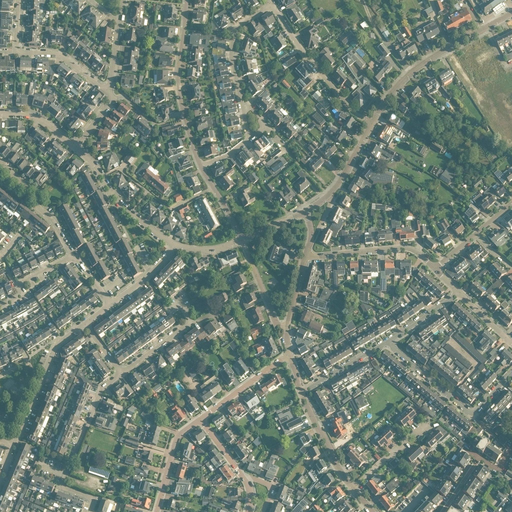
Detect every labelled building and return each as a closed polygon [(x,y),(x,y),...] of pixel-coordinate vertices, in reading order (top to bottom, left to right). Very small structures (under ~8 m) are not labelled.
[(82,0),(78,0),(74,6),(77,8),(74,12),(79,15),(84,9),(82,6),(85,2),(82,0)] [(245,0),(244,1),(244,2),(247,6),(248,5),(251,9),(253,7),(254,9),(255,9),(254,8),(256,7),(256,6),(259,4),(256,1),(257,0),(245,0)] [(284,5),(286,8),(297,2),(295,0),(278,0),(280,3),(281,3),(283,6),(284,5)] [(480,8),(486,15),(493,10),(506,0),(483,0),(482,1),(485,5),(480,8)] [(0,2),(0,7),(1,7),(1,11),(4,11),(9,12),(10,6),(13,7),(13,3),(0,2)] [(440,2),(435,4),(438,10),(439,13),(443,11),(444,11),(440,2)] [(131,8),(130,14),(140,16),(140,12),(143,13),(143,11),(144,6),(145,3),(137,3),(137,5),(135,5),(135,8),(131,8)] [(294,24),(298,22),(299,24),(302,21),(300,17),(299,18),(297,14),(300,12),(295,5),(286,10),(288,13),(287,14),(289,17),(288,18),(291,22),(292,21),(294,24)] [(502,5),(493,11),(496,16),(505,10),(502,5)] [(32,11),(31,14),(40,15),(40,7),(29,6),(28,11),(32,11)] [(168,20),(175,21),(176,14),(177,14),(177,11),(174,10),(175,7),(170,6),(166,6),(165,11),(166,11),(166,15),(165,15),(164,22),(168,23),(168,20)] [(229,12),(230,14),(228,16),(229,18),(232,17),(235,21),(244,15),(241,11),(241,10),(238,6),(237,7),(233,10),(233,9),(232,9),(231,9),(230,9),(229,10),(229,11),(229,12)] [(88,18),(91,20),(97,12),(92,8),(89,12),(86,10),(81,17),(85,21),(88,18)] [(465,8),(458,12),(465,24),(472,20),(465,8)] [(192,22),(192,21),(202,22),(203,16),(205,16),(206,11),(199,10),(199,13),(193,12),(192,22)] [(221,27),(222,29),(227,26),(226,24),(228,23),(226,20),(229,18),(228,16),(225,11),(218,15),(219,18),(216,20),(217,22),(215,23),(219,29),(221,27)] [(97,12),(91,20),(93,22),(91,25),(96,29),(101,22),(99,20),(102,16),(97,12)] [(449,33),(465,24),(458,12),(449,17),(452,23),(450,24),(449,23),(448,23),(449,24),(445,26),(449,33)] [(0,16),(0,21),(12,22),(12,19),(9,19),(9,14),(1,13),(0,17),(0,16)] [(31,14),(31,15),(31,17),(28,17),(28,18),(27,19),(26,21),(28,22),(37,23),(42,23),(42,20),(40,20),(40,15),(31,14)] [(139,19),(140,16),(130,14),(129,20),(132,21),(131,24),(136,25),(135,26),(140,27),(140,26),(144,26),(145,20),(139,19)] [(270,39),(271,37),(273,36),(270,31),(273,29),(271,25),(275,23),(274,23),(273,20),(271,18),(270,16),(269,14),(262,19),(264,23),(261,26),(270,39)] [(12,25),(12,22),(0,21),(0,29),(3,30),(8,30),(9,25),(12,25)] [(365,21),(360,25),(365,31),(370,27),(365,21)] [(28,28),(31,28),(30,31),(39,31),(39,26),(37,26),(37,23),(28,22),(28,23),(26,24),(26,26),(28,27),(28,28)] [(419,44),(427,40),(427,41),(440,34),(433,22),(429,24),(430,26),(422,31),(421,29),(414,33),(419,44)] [(264,31),(263,29),(262,27),(259,23),(255,25),(254,24),(248,27),(253,35),(256,33),(258,35),(264,31)] [(317,31),(314,27),(305,32),(307,36),(302,39),(306,44),(308,46),(310,45),(312,49),(314,48),(315,47),(317,46),(315,42),(316,42),(313,37),(314,36),(312,34),(317,31)] [(139,29),(137,29),(132,28),(132,32),(127,31),(126,37),(125,42),(136,43),(137,33),(138,33),(139,29)] [(164,28),(164,30),(164,31),(165,32),(164,35),(162,34),(162,39),(164,39),(167,39),(172,40),(173,36),(174,36),(174,34),(175,29),(170,28),(164,28)] [(408,39),(412,37),(407,28),(403,30),(408,39)] [(103,29),(102,29),(100,43),(109,44),(110,40),(110,39),(111,30),(103,29)] [(0,39),(10,40),(10,37),(7,37),(7,32),(2,32),(0,31),(0,39)] [(27,38),(27,39),(37,39),(37,36),(39,36),(39,31),(30,31),(30,34),(27,34),(26,35),(26,38),(27,38)] [(55,43),(56,43),(57,32),(48,31),(48,40),(51,40),(51,43),(52,43),(52,45),(55,45),(55,43)] [(339,39),(344,45),(354,37),(349,31),(339,39)] [(388,31),(382,35),(388,43),(393,39),(388,31)] [(207,35),(193,33),(193,37),(191,37),(190,45),(198,46),(199,41),(199,40),(206,40),(207,35)] [(411,55),(403,42),(405,40),(401,34),(396,37),(404,49),(402,50),(407,58),(412,55),(411,55)] [(273,39),(270,41),(273,46),(274,45),(276,48),(275,49),(275,50),(276,52),(277,52),(279,51),(282,49),(286,46),(282,40),(283,39),(280,35),(276,37),(273,39)] [(66,45),(70,49),(76,41),(74,39),(75,38),(73,36),(66,45)] [(222,51),(225,51),(226,43),(224,43),(225,42),(224,42),(225,38),(210,36),(209,42),(218,43),(217,50),(222,51)] [(242,44),(242,46),(256,51),(257,48),(252,46),(253,43),(255,44),(256,41),(249,36),(247,41),(243,40),(242,44)] [(507,36),(502,39),(505,46),(510,43),(507,36)] [(10,40),(0,39),(0,48),(6,48),(7,43),(10,43),(10,40)] [(25,40),(25,43),(27,44),(29,44),(30,44),(30,47),(29,47),(40,48),(41,43),(39,42),(36,42),(37,39),(27,39),(25,40)] [(500,48),(505,46),(502,39),(496,41),(500,48)] [(411,55),(411,54),(417,51),(413,44),(411,45),(409,42),(407,43),(405,40),(403,42),(411,55)] [(79,43),(76,41),(70,49),(74,52),(76,49),(79,51),(84,45),(80,41),(79,43)] [(158,46),(161,46),(160,52),(162,52),(167,53),(172,53),(173,46),(169,46),(167,45),(167,44),(167,42),(162,42),(159,41),(158,46)] [(89,51),(87,50),(88,48),(86,47),(84,45),(79,51),(81,53),(79,56),(83,59),(89,51)] [(383,45),(379,48),(384,55),(386,58),(390,55),(383,45)] [(250,52),(255,54),(256,51),(242,46),(240,52),(242,53),(243,54),(243,53),(245,54),(246,58),(252,58),(251,56),(249,55),(250,52)] [(394,47),(400,56),(403,60),(406,57),(407,58),(402,50),(401,51),(397,46),(394,47)] [(190,51),(189,57),(198,58),(198,54),(201,54),(202,49),(195,48),(194,51),(190,51)] [(332,65),(334,63),(329,56),(332,53),(327,48),(319,55),(322,59),(321,61),(328,69),(332,65)] [(479,64),(496,56),(492,48),(475,56),(479,64)] [(91,62),(97,55),(97,54),(91,49),(89,51),(83,59),(83,61),(85,63),(86,62),(87,62),(89,60),(91,61),(91,62)] [(124,59),(134,61),(134,57),(138,58),(139,50),(130,49),(130,54),(125,53),(124,59)] [(216,56),(218,65),(224,63),(224,64),(226,63),(224,55),(223,56),(223,54),(222,54),(222,51),(217,50),(212,49),(212,55),(216,56)] [(350,54),(363,67),(366,64),(353,51),(350,54)] [(151,54),(150,59),(154,59),(154,60),(160,61),(160,62),(159,65),(159,67),(160,67),(165,68),(166,66),(170,67),(171,60),(164,58),(165,55),(160,54),(155,54),(155,55),(151,54)] [(285,70),(291,66),(296,63),(292,57),(289,58),(287,55),(288,55),(287,54),(283,57),(278,60),(285,70)] [(350,66),(354,63),(348,54),(342,59),(361,87),(364,90),(363,91),(367,96),(367,97),(366,101),(369,103),(370,103),(369,103),(373,100),(371,98),(376,93),(375,93),(376,91),(376,92),(377,91),(364,75),(358,79),(350,66)] [(96,69),(102,62),(104,59),(102,57),(101,58),(97,55),(91,62),(94,63),(92,66),(92,68),(94,70),(95,69),(96,69)] [(492,59),(501,76),(506,74),(497,56),(492,59)] [(198,58),(189,57),(188,63),(193,63),(193,67),(196,67),(200,67),(200,64),(201,63),(201,62),(201,61),(201,58),(198,58)] [(10,58),(7,58),(6,71),(10,72),(11,70),(14,70),(15,66),(15,61),(10,61),(10,58)] [(244,63),(241,64),(242,68),(243,70),(258,67),(257,64),(252,65),(251,62),(253,61),(252,58),(246,58),(246,62),(244,63)] [(134,61),(124,59),(123,66),(128,67),(127,72),(136,73),(137,65),(133,65),(134,61)] [(385,75),(392,67),(384,59),(379,64),(382,67),(384,69),(382,71),(383,72),(382,73),(385,75)] [(26,60),(20,60),(20,65),(17,65),(17,71),(25,72),(26,60)] [(25,72),(34,72),(34,66),(31,65),(31,60),(26,60),(25,72)] [(42,74),(42,70),(43,61),(37,61),(37,66),(34,66),(34,72),(37,72),(37,73),(42,74)] [(99,72),(100,73),(102,70),(104,72),(109,66),(106,62),(105,62),(104,64),(102,62),(96,69),(96,70),(96,71),(98,73),(99,72)] [(219,71),(221,77),(227,76),(229,76),(227,68),(226,68),(226,67),(225,68),(224,64),(226,63),(224,64),(224,63),(218,65),(214,65),(215,72),(219,71)] [(66,69),(62,65),(59,69),(57,72),(55,71),(56,68),(53,67),(51,74),(51,76),(52,76),(54,77),(55,77),(58,79),(59,78),(60,76),(61,76),(66,69)] [(296,71),(295,72),(301,78),(305,82),(304,83),(307,87),(310,83),(312,82),(308,78),(311,75),(306,69),(306,68),(303,65),(302,65),(296,71)] [(258,67),(243,70),(244,76),(246,76),(247,76),(247,75),(249,75),(250,79),(256,77),(256,76),(256,73),(258,73),(258,70),(258,67)] [(379,82),(385,75),(382,73),(383,72),(382,71),(384,69),(382,67),(375,74),(370,69),(367,71),(379,82)] [(66,83),(70,78),(67,76),(71,72),(70,72),(71,71),(68,68),(67,69),(66,69),(61,76),(60,76),(59,78),(63,81),(62,83),(64,85),(66,83)] [(201,68),(197,68),(195,68),(194,71),(188,71),(187,79),(196,79),(197,74),(201,74),(201,68)] [(451,79),(452,79),(454,78),(449,70),(439,76),(444,84),(451,79)] [(155,84),(157,84),(167,85),(167,71),(157,71),(157,80),(155,80),(155,84)] [(335,76),(333,77),(337,81),(339,82),(338,83),(341,86),(345,83),(348,86),(351,89),(356,84),(350,78),(348,79),(340,71),(338,73),(335,76)] [(503,98),(510,106),(511,105),(511,72),(477,88),(500,86),(499,87),(501,93),(508,93),(503,98)] [(127,78),(122,77),(121,88),(121,86),(129,87),(133,88),(133,83),(134,76),(127,75),(127,78)] [(71,90),(72,89),(80,79),(75,76),(72,80),(70,78),(66,83),(64,85),(67,87),(68,85),(70,87),(69,88),(71,90)] [(222,84),(223,90),(229,88),(229,89),(231,88),(230,80),(228,81),(228,79),(227,79),(227,76),(229,76),(227,76),(221,77),(216,78),(218,85),(222,84)] [(256,79),(256,77),(250,79),(251,83),(249,84),(248,84),(246,86),(250,91),(262,83),(261,80),(259,81),(258,78),(256,79)] [(80,80),(80,79),(72,89),(79,94),(82,90),(83,89),(81,87),(84,83),(83,82),(83,81),(81,80),(80,80)] [(440,88),(437,84),(434,79),(428,83),(427,83),(425,84),(425,85),(424,85),(427,90),(428,91),(429,94),(430,94),(433,93),(434,93),(437,92),(436,90),(440,88)] [(291,87),(284,80),(281,83),(288,89),(291,87)] [(262,83),(250,91),(251,93),(250,93),(252,97),(255,95),(255,96),(256,95),(257,94),(259,97),(261,95),(264,92),(263,90),(261,91),(260,88),(264,85),(262,83)] [(198,85),(189,87),(188,87),(189,95),(190,95),(191,101),(196,100),(201,99),(198,85)] [(443,86),(440,89),(446,96),(449,94),(443,86)] [(361,87),(352,95),(356,100),(355,101),(358,105),(367,96),(363,91),(364,90),(361,87)] [(416,99),(421,92),(415,87),(409,93),(412,96),(416,99)] [(95,93),(92,97),(99,103),(102,99),(100,97),(102,94),(95,88),(93,91),(95,93)] [(225,96),(226,102),(232,101),(234,101),(232,93),(231,93),(231,92),(230,92),(229,89),(229,88),(223,90),(219,90),(220,97),(225,96)] [(159,97),(156,98),(157,103),(165,101),(165,102),(166,101),(168,100),(167,94),(167,95),(166,92),(164,92),(164,89),(160,90),(156,90),(157,94),(159,94),(159,97)] [(304,90),(299,94),(304,99),(309,95),(304,90)] [(260,109),(271,100),(271,99),(268,102),(265,100),(269,97),(269,94),(266,91),(259,98),(261,100),(256,105),(260,109)] [(317,100),(317,101),(324,108),(325,110),(329,106),(330,105),(327,102),(322,96),(317,92),(316,93),(314,94),(314,95),(313,96),(317,100)] [(4,93),(4,107),(7,107),(7,104),(12,104),(12,99),(12,96),(12,93),(9,93),(9,94),(4,93)] [(16,106),(21,106),(22,97),(16,97),(17,94),(14,94),(13,100),(16,100),(16,106)] [(31,96),(31,100),(34,100),(33,101),(32,106),(37,108),(40,99),(41,96),(35,94),(34,97),(31,96)] [(84,102),(89,106),(91,104),(95,107),(99,103),(92,97),(90,95),(84,102)] [(436,101),(429,95),(426,98),(433,104),(436,101)] [(40,99),(37,108),(42,109),(44,106),(45,102),(47,102),(47,101),(48,98),(41,96),(40,99)] [(57,109),(59,105),(55,102),(55,101),(55,102),(53,101),(55,98),(52,96),(49,102),(52,104),(51,105),(52,105),(47,112),(51,115),(57,109)] [(367,96),(358,105),(361,108),(361,107),(365,110),(370,104),(369,103),(366,101),(367,97),(367,96)] [(416,99),(412,96),(407,101),(414,107),(424,115),(426,112),(419,106),(421,104),(421,103),(416,99)] [(278,105),(276,107),(273,104),(274,103),(271,100),(260,109),(265,114),(269,109),(271,111),(278,105)] [(235,114),(237,113),(235,105),(234,106),(233,104),(232,101),(234,101),(232,101),(226,102),(222,103),(223,110),(228,109),(229,115),(235,114)] [(81,110),(88,116),(92,112),(88,108),(89,106),(84,102),(79,109),(81,110)] [(335,103),(333,104),(336,107),(339,109),(337,112),(338,114),(342,108),(337,103),(336,102),(335,102),(335,103)] [(197,109),(194,110),(195,117),(205,115),(204,108),(203,108),(202,103),(196,105),(197,109)] [(403,117),(405,115),(408,117),(410,114),(412,111),(408,107),(404,104),(399,110),(397,112),(403,117)] [(59,105),(51,115),(55,119),(59,115),(61,117),(62,116),(65,112),(66,111),(59,106),(59,105)] [(129,111),(134,115),(136,112),(127,105),(127,106),(126,108),(122,105),(117,110),(120,113),(121,113),(125,116),(129,111)] [(269,118),(273,122),(282,114),(280,111),(281,109),(278,105),(271,111),(273,113),(269,118)] [(161,111),(161,112),(163,118),(164,121),(166,121),(169,120),(167,115),(173,113),(171,106),(163,108),(163,107),(162,107),(162,106),(161,106),(160,106),(159,106),(158,107),(158,108),(158,109),(158,110),(158,111),(159,111),(160,111),(161,111)] [(338,114),(340,115),(338,118),(352,126),(355,122),(348,118),(349,116),(342,108),(338,114)] [(74,115),(79,119),(81,117),(85,120),(88,116),(81,110),(78,115),(76,113),(74,115)] [(110,117),(113,120),(118,124),(118,123),(121,120),(123,122),(125,122),(128,119),(126,117),(125,116),(121,113),(120,113),(119,115),(115,112),(110,117)] [(321,127),(325,122),(315,113),(311,117),(321,127)] [(224,116),(227,128),(231,127),(237,126),(239,126),(238,118),(236,118),(236,117),(235,117),(235,114),(229,115),(224,116)] [(286,118),(282,114),(273,122),(277,127),(280,123),(282,125),(283,125),(284,124),(290,118),(288,116),(286,118)] [(79,119),(74,115),(70,120),(68,120),(67,121),(71,124),(77,129),(81,125),(77,122),(79,119)] [(394,125),(397,127),(399,123),(400,121),(396,118),(394,117),(390,115),(387,121),(393,125),(394,125)] [(198,123),(197,123),(196,123),(196,126),(198,131),(202,130),(207,129),(213,128),(210,117),(206,118),(197,120),(198,123)] [(285,127),(281,131),(285,135),(292,128),(290,126),(292,124),(291,123),(293,121),(290,118),(284,124),(286,126),(285,127)] [(338,118),(337,120),(343,124),(342,126),(345,128),(349,131),(352,126),(338,118)] [(105,129),(112,131),(115,132),(117,130),(116,129),(115,128),(117,126),(119,124),(118,123),(118,124),(113,120),(111,122),(110,121),(108,119),(103,124),(106,127),(105,129)] [(133,124),(128,130),(133,134),(135,132),(136,133),(139,135),(140,133),(147,125),(142,121),(139,125),(138,124),(136,127),(133,124)] [(17,132),(25,133),(25,129),(22,129),(22,123),(8,122),(6,122),(5,122),(5,127),(5,128),(18,129),(17,132)] [(64,129),(64,130),(69,134),(72,132),(74,134),(77,129),(71,124),(67,128),(66,127),(64,130),(64,129)] [(140,133),(143,135),(141,137),(142,138),(140,140),(146,145),(151,139),(152,136),(150,139),(148,136),(150,134),(149,133),(152,130),(147,125),(140,133)] [(169,125),(161,127),(163,133),(165,133),(167,138),(172,137),(171,136),(179,134),(177,127),(170,129),(169,125)] [(300,129),(296,125),(292,128),(285,135),(289,140),(294,135),(296,137),(302,132),(300,129)] [(231,127),(227,128),(228,134),(229,135),(233,134),(234,140),(242,139),(240,131),(239,131),(239,130),(238,130),(237,126),(231,127)] [(384,126),(380,132),(390,138),(393,139),(396,134),(401,137),(403,134),(396,130),(392,127),(391,127),(390,130),(384,126)] [(34,138),(37,140),(43,134),(37,129),(33,135),(29,131),(25,139),(27,141),(30,138),(33,140),(34,138)] [(101,141),(111,140),(112,137),(110,136),(112,131),(105,129),(106,129),(105,132),(100,130),(98,137),(101,138),(101,141)] [(332,129),(330,131),(344,140),(346,136),(342,133),(339,131),(338,133),(332,129)] [(341,144),(344,140),(330,131),(328,134),(335,138),(334,140),(337,142),(341,144)] [(213,132),(209,133),(204,134),(205,137),(199,139),(201,145),(210,143),(210,140),(215,139),(213,132)] [(390,145),(393,139),(390,138),(380,132),(377,138),(390,145)] [(49,138),(43,134),(37,140),(41,143),(39,145),(41,147),(38,150),(41,153),(47,146),(44,144),(49,138)] [(269,145),(270,147),(274,144),(269,138),(266,141),(263,137),(259,141),(265,149),(269,145)] [(329,147),(326,149),(332,155),(337,151),(333,147),(331,145),(333,143),(327,137),(325,138),(325,139),(327,141),(325,143),(329,147)] [(111,141),(111,140),(101,141),(102,141),(102,144),(97,144),(97,151),(101,151),(101,153),(107,151),(107,146),(109,146),(108,141),(111,141)] [(169,158),(170,158),(184,152),(182,148),(183,148),(182,145),(182,144),(182,142),(181,141),(178,141),(177,141),(177,142),(175,142),(175,143),(171,144),(173,151),(171,152),(171,151),(166,154),(169,158)] [(265,149),(259,141),(254,145),(257,148),(254,151),(257,154),(259,158),(264,155),(261,152),(265,149)] [(50,154),(51,152),(54,154),(60,147),(59,147),(60,146),(56,142),(55,143),(54,143),(50,148),(47,146),(41,153),(44,155),(47,152),(50,154)] [(443,149),(433,142),(430,147),(440,154),(441,152),(443,150),(443,149)] [(370,148),(367,154),(372,156),(376,158),(378,160),(382,154),(385,156),(387,153),(391,155),(393,157),(394,157),(394,156),(395,155),(396,153),(388,148),(388,149),(384,147),(379,144),(378,143),(377,143),(377,144),(375,146),(375,147),(371,145),(370,148)] [(14,152),(6,145),(0,153),(0,154),(5,158),(8,154),(11,156),(8,160),(15,151),(14,152)] [(216,145),(211,146),(209,147),(205,148),(205,151),(204,151),(205,158),(213,156),(213,154),(218,153),(216,148),(216,145)] [(322,154),(324,156),(327,160),(332,155),(326,149),(322,145),(320,148),(318,150),(322,154)] [(59,167),(60,165),(64,160),(61,158),(66,152),(60,147),(54,154),(58,157),(56,159),(58,161),(56,164),(59,167)] [(248,163),(251,160),(252,161),(253,160),(255,164),(260,161),(254,153),(251,156),(247,150),(244,152),(243,152),(242,153),(242,154),(241,154),(248,163)] [(271,154),(269,155),(273,159),(275,157),(281,152),(279,150),(273,154),(272,155),(271,154)] [(16,166),(23,158),(15,151),(8,160),(14,164),(17,160),(20,162),(16,166)] [(180,172),(187,169),(192,167),(188,156),(182,159),(180,154),(184,152),(170,158),(173,163),(176,161),(177,164),(179,164),(181,164),(182,167),(178,168),(180,172)] [(106,159),(103,160),(106,166),(105,166),(107,169),(108,168),(113,165),(115,168),(118,166),(117,164),(116,164),(111,157),(113,156),(111,153),(109,154),(104,155),(106,159)] [(125,160),(131,165),(136,158),(130,153),(128,156),(125,160)] [(239,156),(236,158),(241,164),(237,167),(243,174),(247,170),(244,167),(245,166),(245,165),(248,163),(241,154),(241,155),(240,154),(239,156)] [(310,158),(312,160),(319,168),(324,163),(320,159),(318,157),(314,154),(310,158)] [(28,169),(24,174),(31,164),(23,158),(16,166),(22,171),(25,167),(28,169)] [(281,171),(283,170),(285,168),(283,166),(287,163),(283,158),(282,159),(281,158),(279,158),(275,161),(273,159),(269,162),(266,164),(268,167),(269,166),(275,175),(281,170),(281,171)] [(307,160),(305,162),(309,166),(314,172),(319,168),(312,160),(310,158),(307,160)] [(361,163),(359,166),(360,166),(359,166),(365,169),(366,170),(368,165),(372,167),(375,161),(373,160),(370,158),(368,162),(365,160),(363,159),(363,160),(361,163)] [(78,175),(83,173),(87,171),(86,169),(82,166),(84,165),(80,162),(79,162),(76,160),(70,166),(65,171),(72,177),(76,173),(78,175)] [(32,180),(33,180),(40,171),(39,171),(39,172),(31,165),(32,164),(31,164),(24,174),(29,178),(33,174),(35,176),(32,180)] [(144,164),(140,169),(137,173),(148,183),(152,179),(150,177),(152,174),(155,170),(150,167),(149,168),(144,164)] [(212,171),(216,177),(225,172),(222,167),(219,168),(218,167),(212,171)] [(227,177),(233,171),(231,169),(224,174),(227,177)] [(368,169),(366,170),(365,172),(362,176),(365,179),(367,181),(373,186),(392,186),(393,179),(394,175),(378,171),(374,175),(371,172),(368,169)] [(443,172),(438,169),(434,175),(438,178),(440,174),(441,175),(443,172)] [(294,187),(300,194),(310,185),(306,181),(308,178),(301,170),(297,174),(302,180),(294,187)] [(44,175),(40,171),(33,180),(38,184),(40,183),(42,185),(44,182),(48,178),(48,177),(44,175)] [(511,180),(511,172),(510,175),(507,172),(503,175),(498,171),(494,175),(503,185),(507,180),(510,182),(511,180)] [(80,177),(82,182),(83,182),(90,178),(88,175),(90,174),(89,172),(80,177)] [(148,183),(155,189),(162,181),(156,176),(155,177),(152,174),(150,177),(152,179),(148,183)] [(253,184),(259,180),(254,174),(248,178),(253,184)] [(448,185),(452,179),(444,174),(440,179),(448,185)] [(121,186),(123,189),(128,184),(127,182),(126,183),(121,175),(114,180),(113,181),(115,183),(118,188),(121,186)] [(182,178),(177,180),(179,185),(183,183),(183,181),(186,180),(188,184),(190,188),(192,187),(196,194),(195,195),(201,192),(198,186),(200,185),(197,177),(194,179),(192,179),(191,180),(190,179),(189,179),(188,179),(187,175),(182,178)] [(226,177),(223,179),(219,182),(222,186),(223,185),(227,191),(229,189),(230,189),(230,188),(234,185),(231,182),(230,182),(226,177)] [(83,182),(85,187),(95,182),(94,180),(92,181),(90,178),(83,182)] [(353,184),(358,187),(361,189),(364,182),(356,178),(353,184)] [(476,189),(483,183),(481,180),(473,186),(476,189)] [(164,183),(163,182),(162,181),(155,189),(163,195),(166,192),(167,191),(166,191),(169,188),(164,184),(164,183)] [(85,187),(88,192),(95,188),(93,185),(95,184),(95,182),(85,187)] [(128,184),(123,189),(125,191),(123,193),(127,197),(126,198),(128,200),(129,200),(135,194),(129,187),(130,186),(128,184)] [(295,196),(292,192),(286,184),(282,188),(286,192),(283,195),(282,193),(276,197),(280,203),(284,207),(289,203),(288,201),(295,196)] [(349,191),(355,194),(358,187),(353,184),(352,184),(349,191)] [(489,189),(493,194),(495,196),(497,195),(498,195),(500,198),(506,193),(498,184),(495,185),(498,189),(495,192),(492,187),(489,189)] [(270,194),(274,191),(269,185),(265,188),(270,194)] [(247,187),(245,189),(241,191),(243,196),(239,198),(244,207),(251,203),(255,201),(253,197),(249,199),(246,193),(249,191),(247,187)] [(90,197),(92,196),(100,192),(99,190),(97,191),(95,188),(88,192),(90,197)] [(485,200),(490,206),(495,202),(490,197),(493,194),(489,189),(484,194),(487,198),(485,200)] [(101,195),(100,192),(92,196),(95,200),(104,195),(103,194),(101,195)] [(2,206),(3,208),(5,206),(4,205),(10,198),(5,194),(0,200),(0,201),(3,204),(2,206)] [(180,194),(173,197),(176,203),(182,200),(180,194)] [(95,200),(97,205),(105,201),(103,198),(105,197),(104,195),(95,200)] [(485,200),(480,195),(473,201),(477,206),(479,204),(485,211),(490,206),(485,200)] [(195,205),(194,207),(195,208),(196,209),(199,208),(202,214),(200,215),(202,214),(206,211),(205,209),(209,206),(206,199),(203,201),(202,200),(203,200),(202,197),(195,200),(197,204),(195,205)] [(350,200),(343,197),(339,204),(346,208),(349,203),(351,205),(353,201),(351,200),(350,200)] [(9,209),(14,202),(10,198),(4,205),(5,206),(9,209)] [(97,205),(100,210),(109,205),(108,203),(106,204),(105,201),(97,205)] [(19,206),(14,202),(9,209),(8,210),(14,214),(16,212),(15,211),(19,206)] [(155,217),(153,219),(153,220),(160,212),(159,211),(157,209),(156,210),(150,205),(148,204),(143,210),(144,210),(144,211),(144,212),(143,213),(146,215),(146,214),(151,218),(153,215),(155,217)] [(18,218),(20,219),(21,217),(21,216),(26,209),(21,205),(16,212),(20,216),(18,218)] [(69,210),(66,205),(59,209),(61,213),(59,214),(60,215),(69,210)] [(109,205),(100,210),(98,211),(100,216),(108,212),(106,208),(108,207),(107,206),(109,205)] [(187,205),(181,208),(184,214),(189,210),(187,205)] [(470,209),(468,212),(469,212),(466,216),(464,218),(468,221),(469,220),(472,224),(473,223),(474,224),(476,221),(479,218),(475,214),(478,210),(474,206),(471,205),(469,207),(470,209)] [(204,223),(206,222),(215,217),(209,206),(205,209),(206,211),(200,215),(204,223)] [(25,220),(31,213),(26,209),(21,216),(21,217),(25,220)] [(348,218),(350,213),(342,209),(340,211),(335,209),(333,215),(340,219),(342,215),(348,218)] [(72,215),(69,210),(60,215),(61,217),(63,216),(64,219),(72,215)] [(352,210),(350,213),(360,219),(363,220),(363,217),(363,216),(360,215),(352,210)] [(100,216),(103,220),(112,215),(111,214),(110,215),(108,212),(100,216)] [(164,228),(169,219),(166,217),(165,218),(159,213),(160,212),(153,220),(155,222),(156,221),(160,225),(162,223),(165,225),(164,228)] [(27,225),(29,227),(31,225),(30,224),(35,217),(31,213),(25,220),(29,223),(27,225)] [(72,215),(64,219),(66,222),(64,223),(65,225),(74,220),(72,215)] [(103,220),(106,225),(113,221),(111,218),(113,217),(112,215),(103,220)] [(338,222),(340,219),(333,215),(330,221),(335,224),(333,227),(340,230),(341,230),(344,224),(338,222)] [(30,224),(31,225),(34,228),(40,221),(35,217),(30,224)] [(175,235),(178,227),(179,224),(176,223),(176,224),(172,222),(173,219),(170,217),(169,219),(164,228),(163,229),(166,230),(166,229),(172,232),(173,229),(176,231),(175,235)] [(220,226),(215,217),(206,222),(208,225),(205,226),(208,231),(210,230),(211,231),(220,226)] [(77,225),(74,220),(65,225),(66,226),(68,225),(69,229),(77,225)] [(451,227),(458,236),(462,233),(463,233),(464,232),(464,231),(465,230),(461,226),(463,225),(461,223),(459,220),(451,227)] [(38,231),(39,231),(45,224),(40,221),(34,228),(32,231),(36,234),(35,235),(36,236),(38,234),(37,233),(38,231)] [(106,225),(108,230),(117,225),(116,223),(115,224),(113,221),(106,225)] [(45,236),(46,236),(52,233),(48,230),(50,228),(45,224),(39,231),(38,231),(37,233),(38,234),(40,232),(45,236)] [(70,234),(77,231),(79,230),(77,225),(69,229),(71,232),(69,233),(70,234)] [(108,230),(111,235),(118,231),(116,228),(118,226),(117,225),(108,230)] [(178,227),(175,235),(180,237),(180,238),(183,239),(183,238),(186,230),(181,228),(178,227)] [(325,230),(323,236),(330,240),(332,236),(336,238),(340,230),(333,227),(330,233),(325,230)] [(410,227),(407,228),(407,229),(408,240),(409,240),(409,241),(412,241),(412,240),(415,239),(414,232),(410,232),(410,227)] [(368,230),(368,231),(369,233),(366,234),(365,234),(365,239),(366,244),(373,243),(372,237),(375,237),(374,228),(371,228),(371,229),(368,230)] [(400,229),(396,229),(396,235),(400,235),(400,236),(400,241),(404,240),(404,241),(407,241),(407,240),(408,240),(407,229),(403,229),(403,230),(402,230),(402,228),(400,229)] [(381,232),(377,232),(378,235),(378,242),(379,243),(386,242),(385,237),(385,234),(385,231),(385,230),(382,231),(381,232)] [(385,231),(385,234),(385,237),(386,242),(393,241),(392,235),(392,233),(392,230),(385,231)] [(499,242),(507,236),(502,230),(499,234),(498,235),(495,232),(488,237),(495,244),(498,242),(499,242)] [(77,231),(70,234),(72,237),(70,238),(71,240),(80,235),(77,231)] [(111,235),(113,239),(122,234),(121,233),(120,234),(118,231),(111,235)] [(346,246),(353,246),(352,238),(348,238),(348,233),(345,233),(345,231),(341,231),(342,241),(346,241),(346,246)] [(352,235),(352,238),(353,246),(360,245),(359,239),(362,239),(361,232),(356,232),(355,234),(352,235)] [(445,233),(437,238),(439,242),(441,240),(445,246),(451,242),(445,233)] [(113,239),(116,244),(123,240),(121,237),(123,236),(122,234),(113,239)] [(82,240),(80,235),(71,240),(72,242),(73,241),(75,244),(82,240)] [(332,245),(328,243),(330,240),(323,236),(320,243),(326,245),(325,246),(331,248),(332,245)] [(118,243),(120,248),(127,244),(126,241),(127,240),(127,238),(123,240),(116,244),(118,243)] [(439,242),(437,238),(437,239),(433,240),(431,238),(430,240),(430,239),(426,244),(432,250),(436,245),(437,246),(440,244),(439,242)] [(63,247),(59,240),(55,242),(55,244),(56,246),(52,248),(54,252),(57,256),(62,253),(60,249),(63,247)] [(82,240),(75,244),(77,247),(75,248),(76,250),(85,245),(82,240)] [(44,252),(46,256),(48,261),(54,258),(52,253),(54,252),(52,248),(51,246),(50,243),(47,245),(48,246),(42,249),(43,250),(44,252)] [(90,244),(85,247),(81,249),(82,251),(83,250),(85,253),(92,249),(90,244)] [(120,248),(123,253),(132,248),(131,246),(129,247),(127,244),(120,248)] [(473,250),(472,250),(478,257),(481,255),(484,258),(485,257),(488,254),(482,247),(483,248),(481,250),(480,249),(478,247),(477,245),(477,246),(475,248),(475,247),(473,249),(473,250)] [(286,266),(289,258),(281,255),(280,259),(276,258),(279,249),(276,248),(277,247),(272,246),(267,260),(272,262),(275,262),(274,263),(286,266)] [(123,253),(125,257),(132,254),(131,250),(132,249),(132,248),(123,253)] [(44,252),(44,251),(43,250),(42,249),(39,250),(40,250),(40,252),(41,254),(36,256),(38,261),(39,263),(40,265),(46,262),(44,258),(46,256),(44,252)] [(85,253),(87,256),(85,257),(86,259),(95,254),(92,249),(85,253)] [(467,254),(466,254),(470,258),(467,260),(469,263),(470,264),(475,270),(476,270),(478,268),(476,265),(475,264),(478,262),(480,260),(478,257),(472,250),(472,251),(471,250),(469,252),(469,253),(467,254)] [(220,260),(216,262),(219,270),(224,268),(223,267),(229,264),(228,263),(234,261),(233,260),(238,258),(235,251),(225,256),(226,258),(221,260),(220,260)] [(32,256),(27,259),(28,261),(30,265),(31,267),(32,269),(38,266),(37,264),(35,262),(38,261),(36,256),(35,255),(34,253),(33,252),(30,253),(32,256)] [(132,253),(132,254),(125,257),(123,258),(126,263),(133,259),(131,256),(133,255),(132,253)] [(97,259),(95,254),(86,259),(87,260),(89,259),(90,263),(97,259)] [(177,257),(173,262),(178,267),(180,269),(185,265),(183,263),(177,257)] [(201,268),(205,266),(209,264),(206,258),(198,262),(196,258),(189,262),(192,269),(194,268),(196,272),(201,269),(201,268)] [(457,263),(463,270),(468,266),(462,258),(461,259),(462,259),(460,261),(459,260),(457,262),(457,263)] [(27,266),(30,265),(28,261),(27,259),(24,261),(23,259),(18,262),(19,264),(22,269),(21,269),(24,274),(29,271),(27,266)] [(97,259),(90,263),(92,266),(90,267),(91,269),(95,266),(102,263),(102,262),(100,263),(97,259)] [(126,263),(128,268),(137,263),(137,262),(135,263),(133,259),(126,263)] [(386,269),(385,269),(385,277),(390,277),(389,275),(395,275),(395,269),(394,269),(394,267),(394,262),(393,262),(393,261),(389,261),(389,262),(385,262),(386,269)] [(174,271),(178,267),(173,262),(169,266),(174,271)] [(105,267),(102,263),(95,266),(97,269),(95,270),(96,272),(105,267)] [(128,268),(131,273),(138,269),(136,266),(138,265),(137,263),(128,268)] [(337,267),(334,267),(334,286),(334,291),(340,286),(338,286),(338,275),(341,275),(341,272),(345,272),(344,263),(337,264),(337,267)] [(359,272),(359,268),(358,263),(354,263),(352,263),(351,263),(350,263),(351,272),(354,272),(354,273),(359,272)] [(371,263),(364,263),(365,265),(361,265),(362,276),(363,276),(364,281),(368,280),(368,277),(372,277),(371,274),(371,263)] [(453,274),(450,276),(452,279),(455,277),(457,280),(457,279),(458,280),(463,276),(460,272),(463,270),(457,263),(457,264),(456,263),(454,265),(454,266),(452,267),(451,267),(452,268),(453,269),(454,271),(452,272),(452,273),(453,274)] [(492,272),(495,275),(501,269),(501,268),(499,266),(498,266),(497,264),(497,263),(489,270),(487,268),(483,272),(485,274),(487,272),(489,274),(492,272)] [(16,267),(11,270),(15,278),(21,275),(20,273),(19,271),(21,269),(22,269),(19,264),(16,265),(16,267)] [(310,268),(309,273),(315,275),(319,276),(319,274),(316,273),(317,270),(318,265),(314,264),(313,268),(310,267),(310,268)] [(59,269),(64,277),(66,275),(74,269),(73,268),(73,269),(72,268),(71,268),(69,266),(66,268),(64,265),(59,269)] [(169,266),(165,270),(170,275),(173,278),(177,274),(176,273),(174,271),(169,266)] [(105,267),(96,272),(96,274),(98,273),(100,276),(107,272),(105,267)] [(74,271),(74,269),(66,275),(64,277),(67,281),(76,275),(74,272),(75,272),(74,271)] [(140,272),(138,269),(131,273),(133,278),(143,273),(142,271),(140,272)] [(501,269),(495,275),(499,280),(502,278),(506,273),(504,272),(504,271),(502,269),(501,269)] [(166,279),(170,275),(165,270),(161,274),(166,279)] [(418,271),(415,277),(414,278),(419,283),(426,276),(422,272),(420,274),(418,271)] [(107,272),(100,276),(102,279),(100,280),(101,282),(110,277),(107,272)] [(236,282),(237,284),(233,286),(236,293),(245,288),(243,285),(246,284),(243,276),(241,277),(239,273),(230,278),(233,282),(234,282),(234,283),(236,282)] [(315,278),(315,275),(309,273),(307,279),(316,281),(318,282),(319,279),(315,278)] [(161,274),(157,278),(162,284),(166,279),(161,274)] [(483,276),(480,274),(474,280),(477,283),(483,276)] [(70,280),(73,284),(80,279),(80,278),(79,278),(79,277),(78,277),(76,275),(67,281),(68,281),(70,280)] [(426,276),(419,283),(424,288),(426,285),(431,280),(426,276)] [(158,288),(162,284),(157,278),(152,282),(158,288)] [(493,285),(495,287),(496,287),(500,283),(504,280),(502,278),(499,280),(494,285),(493,285)] [(81,280),(80,279),(73,284),(70,286),(74,291),(83,284),(81,282),(82,281),(81,280)] [(431,280),(426,285),(424,288),(426,290),(428,287),(431,289),(435,284),(431,280)] [(498,290),(506,282),(504,280),(500,283),(496,287),(497,289),(498,290)] [(5,281),(5,283),(6,285),(3,286),(6,291),(8,295),(13,292),(8,284),(9,282),(8,281),(7,281),(5,281)] [(59,290),(56,286),(53,282),(50,284),(49,283),(48,284),(48,283),(47,284),(54,294),(59,290)] [(472,286),(469,290),(470,290),(471,292),(473,294),(474,294),(481,288),(476,283),(472,286)] [(43,289),(48,295),(50,297),(54,294),(47,284),(46,285),(45,286),(46,287),(43,289)] [(435,284),(431,289),(428,292),(430,294),(433,291),(435,293),(432,296),(433,296),(440,288),(435,284)] [(314,287),(306,285),(304,291),(316,294),(317,288),(314,287)] [(489,294),(493,290),(495,287),(493,285),(491,288),(486,292),(489,294)] [(371,288),(371,292),(380,298),(381,287),(376,286),(376,288),(371,288)] [(497,289),(496,287),(495,287),(493,290),(489,294),(491,296),(495,292),(497,289)] [(444,292),(440,288),(433,296),(435,298),(437,295),(439,297),(441,299),(445,296),(442,294),(444,292)] [(481,288),(474,294),(475,295),(477,297),(478,297),(479,299),(479,300),(480,299),(486,293),(481,288)] [(39,290),(38,291),(43,298),(48,295),(43,289),(41,291),(40,290),(39,291),(39,290)] [(143,291),(149,299),(154,295),(149,289),(146,291),(145,290),(143,291)] [(324,290),(320,299),(328,303),(334,292),(324,290)] [(43,298),(38,291),(37,292),(36,293),(37,294),(34,296),(39,302),(43,298)] [(94,291),(85,297),(87,299),(92,307),(93,306),(94,305),(94,304),(96,302),(94,299),(97,296),(94,291)] [(143,294),(140,296),(145,302),(147,305),(151,302),(149,299),(143,291),(142,293),(143,294)] [(220,304),(228,300),(227,297),(224,298),(224,297),(223,298),(222,295),(219,297),(220,300),(218,301),(220,304)] [(246,310),(252,307),(251,304),(256,301),(253,295),(249,297),(245,298),(247,302),(245,303),(245,304),(243,305),(246,310)] [(145,302),(140,296),(137,298),(136,297),(134,298),(140,306),(145,302)] [(425,297),(422,299),(427,306),(433,302),(428,296),(426,298),(425,297)] [(81,301),(87,309),(89,307),(90,308),(91,307),(91,308),(92,307),(87,299),(85,297),(81,301)] [(327,303),(320,300),(313,297),(312,300),(311,300),(308,299),(307,299),(307,301),(306,301),(305,304),(304,304),(308,305),(308,306),(318,310),(319,308),(325,310),(327,303)] [(485,303),(483,304),(484,304),(486,306),(488,308),(489,308),(495,302),(490,297),(487,300),(485,303)] [(133,301),(131,303),(135,309),(137,312),(142,308),(140,306),(134,298),(133,299),(133,301)] [(414,303),(415,305),(420,311),(424,308),(425,308),(419,299),(414,303)] [(29,301),(28,302),(32,310),(33,312),(40,309),(38,306),(37,307),(36,305),(33,300),(31,302),(30,301),(29,301)] [(80,300),(75,303),(78,306),(83,314),(84,313),(84,312),(85,312),(84,311),(87,309),(81,301),(80,300)] [(26,304),(23,306),(27,313),(28,315),(33,312),(32,310),(28,302),(26,302),(27,303),(25,303),(26,304)] [(495,302),(489,308),(489,309),(491,311),(492,311),(494,313),(493,313),(494,313),(500,307),(495,302)] [(125,305),(131,313),(135,309),(131,303),(128,305),(127,303),(125,305)] [(414,303),(409,306),(411,309),(415,314),(420,311),(415,305),(414,303)] [(452,314),(454,316),(461,309),(456,305),(457,305),(456,304),(452,309),(454,311),(452,314)] [(133,315),(131,313),(125,305),(123,306),(124,307),(121,309),(128,318),(133,315)] [(19,307),(18,307),(22,315),(23,318),(28,315),(27,313),(23,306),(21,307),(20,306),(19,307)] [(78,306),(73,310),(78,316),(80,314),(81,315),(82,314),(83,314),(78,306)] [(415,314),(411,309),(409,306),(409,307),(408,306),(404,309),(406,312),(410,318),(415,314)] [(16,310),(13,311),(17,318),(18,321),(19,321),(24,318),(23,318),(22,315),(18,307),(16,308),(17,308),(15,309),(16,310)] [(67,311),(68,313),(74,320),(75,320),(75,319),(76,319),(75,318),(78,316),(73,310),(71,307),(67,311)] [(259,308),(254,311),(249,313),(255,325),(264,321),(261,315),(260,313),(261,313),(259,308)] [(121,309),(119,311),(118,310),(116,312),(122,319),(124,322),(128,318),(121,309)] [(410,318),(406,312),(404,309),(406,312),(403,314),(402,312),(399,313),(399,314),(401,316),(405,322),(410,318)] [(465,313),(461,309),(454,316),(455,316),(459,320),(465,313)] [(9,313),(9,312),(7,313),(13,324),(18,321),(13,311),(10,313),(10,312),(9,313)] [(304,311),(300,321),(310,326),(309,329),(320,334),(323,326),(310,320),(312,314),(304,311)] [(501,314),(498,318),(499,318),(500,319),(500,320),(502,322),(503,322),(510,316),(504,311),(501,314)] [(117,323),(122,319),(116,312),(114,313),(115,314),(112,316),(117,323)] [(465,313),(459,320),(461,318),(463,320),(462,321),(464,323),(465,322),(470,317),(468,315),(468,314),(467,312),(466,312),(465,313)] [(6,315),(3,317),(7,324),(8,326),(13,324),(7,313),(6,313),(6,314),(5,314),(6,315)] [(73,321),(74,320),(68,313),(64,316),(68,323),(71,321),(71,322),(73,321)] [(228,314),(223,318),(223,319),(225,321),(223,322),(227,327),(225,328),(223,327),(225,330),(226,331),(229,334),(238,327),(231,318),(228,314)] [(405,322),(401,316),(399,314),(394,317),(396,319),(400,325),(405,322)] [(64,316),(59,320),(65,327),(66,326),(67,325),(66,324),(68,323),(64,316)] [(117,323),(112,316),(109,318),(109,317),(107,318),(113,326),(117,323)] [(437,320),(441,325),(443,328),(448,324),(446,322),(445,320),(442,316),(437,320)] [(510,316),(503,322),(504,322),(504,323),(506,325),(507,325),(508,326),(508,327),(511,323),(511,317),(510,316)] [(165,320),(170,327),(175,323),(170,317),(165,320)] [(474,321),(470,317),(465,322),(469,326),(474,321)] [(65,327),(59,320),(58,318),(57,318),(56,319),(53,322),(59,330),(62,328),(63,328),(64,328),(65,327)] [(106,321),(103,323),(108,330),(110,332),(114,329),(114,328),(113,326),(107,318),(105,320),(106,321)] [(390,318),(386,321),(391,329),(396,326),(393,320),(392,320),(391,319),(390,319),(390,318)] [(165,320),(160,324),(165,330),(170,327),(165,320)] [(432,323),(436,329),(438,331),(443,328),(441,325),(437,320),(432,323)] [(469,326),(467,329),(469,331),(471,332),(472,332),(474,330),(479,325),(477,323),(478,322),(478,321),(476,320),(475,320),(474,321),(469,326)] [(383,322),(385,324),(382,326),(386,332),(386,333),(387,333),(389,332),(389,331),(389,330),(391,329),(386,321),(383,322)] [(221,334),(225,330),(223,327),(221,329),(215,322),(210,325),(210,326),(215,332),(216,333),(219,331),(221,334)] [(108,330),(103,323),(100,325),(99,324),(98,325),(103,333),(108,330)] [(375,326),(381,335),(386,332),(382,326),(381,323),(375,326)] [(432,323),(427,327),(433,335),(438,331),(436,329),(432,323)] [(160,324),(156,327),(161,334),(165,330),(160,324)] [(347,327),(347,328),(350,332),(356,328),(353,324),(347,327)] [(479,324),(479,325),(474,330),(478,334),(483,329),(481,327),(482,327),(482,326),(480,324),(479,324)] [(103,333),(98,325),(96,327),(97,328),(94,330),(99,337),(103,333)] [(210,326),(210,325),(204,329),(210,336),(207,338),(210,341),(214,337),(212,334),(215,332),(210,326)] [(47,329),(52,337),(54,336),(53,336),(54,335),(54,334),(57,332),(52,326),(47,329)] [(375,338),(381,335),(375,326),(377,329),(372,332),(371,330),(370,330),(375,338)] [(156,337),(161,334),(156,327),(151,331),(156,337)] [(261,333),(258,327),(249,332),(253,337),(254,340),(256,339),(255,336),(261,333)] [(423,330),(427,336),(429,338),(433,335),(427,327),(423,330)] [(47,329),(43,332),(47,339),(49,337),(50,338),(51,337),(52,337),(47,329)] [(36,333),(43,343),(44,342),(45,341),(44,340),(47,339),(43,332),(41,330),(36,333)] [(195,330),(190,334),(194,340),(197,338),(200,341),(207,337),(202,330),(198,333),(195,330)] [(300,330),(298,334),(298,336),(297,337),(298,338),(301,339),(301,342),(313,342),(313,340),(306,337),(305,337),(307,333),(300,330)] [(365,333),(367,335),(370,341),(375,338),(370,330),(365,333)] [(429,339),(429,338),(427,336),(423,330),(418,333),(417,333),(422,339),(424,342),(429,339)] [(156,337),(151,331),(147,334),(152,341),(156,337)] [(486,332),(481,337),(484,340),(479,345),(481,347),(482,346),(491,336),(490,334),(490,333),(488,332),(487,332),(486,332)] [(33,338),(37,345),(40,343),(41,344),(42,343),(42,344),(43,343),(36,333),(31,336),(33,338)] [(147,344),(152,341),(147,334),(142,337),(147,344)] [(194,346),(191,342),(194,340),(190,334),(184,338),(186,340),(182,343),(187,351),(194,346)] [(81,336),(76,340),(81,346),(86,343),(86,344),(90,341),(85,335),(82,338),(81,336)] [(365,344),(361,338),(360,335),(354,338),(356,341),(360,347),(365,344)] [(365,344),(370,341),(367,335),(362,338),(360,335),(361,338),(365,344)] [(27,339),(33,349),(35,348),(34,348),(35,347),(37,345),(33,338),(31,336),(26,339),(27,339)] [(493,337),(491,336),(482,346),(481,347),(479,348),(484,352),(488,348),(487,348),(490,345),(492,347),(497,342),(495,340),(495,339),(494,337),(493,337)] [(142,337),(138,341),(142,347),(147,344),(142,337)] [(255,347),(256,351),(273,343),(272,341),(272,340),(271,339),(270,338),(266,340),(262,342),(263,344),(260,346),(259,345),(255,347)] [(360,347),(356,341),(354,338),(349,342),(350,345),(351,345),(355,351),(355,350),(360,347)] [(33,349),(27,339),(22,342),(28,351),(30,349),(31,350),(32,350),(33,349)] [(76,350),(81,346),(76,340),(72,343),(76,350)] [(138,341),(133,344),(138,351),(142,347),(138,341)] [(418,345),(417,345),(414,341),(406,350),(407,350),(411,354),(416,348),(418,345)] [(234,342),(229,345),(234,352),(239,349),(234,342)] [(298,348),(298,350),(299,351),(301,355),(308,351),(306,347),(307,347),(313,343),(313,342),(301,342),(301,346),(299,348),(298,348)] [(79,353),(76,350),(72,343),(67,346),(72,353),(75,351),(76,353),(77,354),(79,353)] [(176,344),(171,347),(177,355),(179,353),(182,356),(188,352),(187,351),(182,343),(178,346),(176,344)] [(267,353),(276,349),(275,347),(274,345),(273,343),(256,351),(258,354),(263,352),(262,351),(266,350),(267,353)] [(24,348),(21,344),(12,349),(18,361),(19,361),(20,360),(19,359),(22,358),(21,354),(24,353),(22,349),(24,348)] [(133,344),(128,348),(133,354),(138,351),(133,344)] [(62,350),(63,351),(60,354),(62,359),(65,360),(70,357),(69,355),(72,353),(67,346),(62,350)] [(174,357),(177,355),(171,347),(166,351),(168,355),(165,357),(168,361),(170,365),(175,362),(173,359),(175,358),(174,357)] [(350,347),(349,348),(344,351),(347,357),(352,354),(353,354),(352,353),(353,352),(350,347)] [(129,358),(133,354),(128,348),(124,351),(129,358)] [(416,357),(420,352),(422,351),(419,349),(418,350),(416,348),(411,354),(416,357)] [(492,357),(498,351),(495,348),(490,354),(492,357)] [(17,362),(18,361),(12,349),(8,350),(9,351),(7,352),(7,351),(3,353),(5,355),(7,361),(8,362),(11,361),(12,363),(15,361),(15,362),(16,362),(17,362)] [(270,358),(278,354),(278,353),(277,351),(276,351),(276,349),(267,353),(259,357),(261,360),(266,358),(265,357),(269,356),(270,358)] [(0,366),(1,369),(3,369),(2,368),(4,368),(3,367),(6,365),(5,363),(8,362),(7,361),(5,355),(3,353),(3,351),(0,353),(0,366)] [(129,358),(124,351),(119,354),(124,361),(129,358)] [(347,357),(344,351),(339,354),(342,360),(347,357)] [(420,361),(425,356),(427,353),(425,351),(423,354),(420,352),(416,357),(420,361)] [(500,354),(498,351),(492,357),(490,359),(492,361),(493,362),(500,354)] [(501,365),(511,355),(506,351),(501,356),(504,359),(500,363),(501,365)] [(386,362),(391,357),(386,353),(382,358),(384,361),(382,363),(384,365),(386,362)] [(124,361),(119,354),(114,358),(119,365),(124,361)] [(342,360),(339,354),(334,357),(337,363),(342,360)] [(93,365),(100,360),(96,355),(90,360),(93,365)] [(511,356),(511,355),(501,365),(503,366),(507,362),(510,364),(511,362),(511,356)] [(154,363),(152,365),(154,368),(156,371),(161,368),(160,367),(165,363),(160,356),(153,361),(154,363)] [(427,358),(425,356),(420,361),(425,365),(425,366),(432,358),(429,356),(427,358)] [(332,366),(337,363),(334,357),(328,360),(332,366)] [(395,361),(391,357),(386,362),(391,366),(395,361)] [(433,359),(432,361),(428,365),(429,365),(429,364),(433,368),(438,363),(437,363),(439,360),(435,357),(433,359)] [(239,360),(239,361),(240,362),(233,368),(239,375),(240,374),(242,377),(248,372),(244,366),(247,364),(242,358),(239,360)] [(304,369),(312,364),(314,363),(313,360),(312,360),(310,361),(309,358),(307,360),(301,363),(301,364),(301,363),(304,369)] [(69,362),(65,360),(62,359),(60,362),(59,362),(58,364),(67,368),(69,362)] [(93,369),(92,369),(94,372),(97,369),(103,364),(100,360),(93,365),(91,367),(93,369)] [(329,368),(330,369),(332,367),(333,367),(332,366),(328,360),(323,363),(327,369),(329,368)] [(384,373),(380,370),(378,366),(375,360),(371,363),(374,368),(379,371),(382,374),(384,373)] [(391,366),(388,369),(393,373),(394,372),(395,370),(400,365),(395,361),(391,366)] [(312,364),(304,369),(307,374),(318,367),(313,370),(312,367),(315,365),(314,363),(312,364)] [(438,363),(433,368),(438,372),(442,367),(438,363)] [(58,367),(57,370),(65,373),(67,368),(58,364),(57,366),(58,367)] [(107,369),(103,364),(97,369),(94,372),(93,372),(97,376),(98,375),(100,374),(107,369)] [(148,364),(141,370),(144,374),(146,377),(149,375),(150,377),(152,379),(156,376),(157,377),(160,375),(156,371),(154,368),(152,370),(149,367),(148,364)] [(233,383),(232,382),(233,381),(232,378),(231,376),(234,374),(227,364),(223,367),(225,370),(220,374),(222,377),(222,378),(224,381),(224,380),(229,386),(233,383)] [(367,364),(362,367),(365,373),(368,371),(369,373),(372,372),(369,368),(367,364)] [(442,376),(447,371),(449,368),(445,364),(442,367),(438,372),(442,376)] [(317,371),(320,369),(321,372),(325,370),(322,365),(318,367),(307,374),(310,379),(317,375),(315,372),(317,371)] [(404,369),(400,365),(395,370),(400,374),(404,369)] [(362,367),(356,370),(360,376),(365,373),(362,367)] [(406,368),(404,369),(400,374),(402,376),(399,379),(402,381),(405,378),(410,372),(406,368)] [(447,371),(442,376),(447,380),(453,372),(449,368),(447,371)] [(108,376),(110,374),(107,369),(100,374),(103,378),(102,380),(103,381),(109,377),(108,376)] [(62,378),(65,373),(57,370),(56,373),(54,372),(54,374),(62,378)] [(356,370),(351,373),(355,379),(360,376),(356,370)] [(485,375),(488,377),(493,382),(497,378),(492,373),(490,371),(485,375)] [(451,384),(456,378),(458,376),(453,372),(447,380),(451,384)] [(149,386),(142,377),(140,373),(136,376),(135,374),(129,379),(135,386),(141,381),(146,388),(149,386)] [(346,376),(352,385),(357,382),(355,379),(351,373),(349,374),(349,373),(346,375),(346,376)] [(54,374),(53,376),(54,377),(53,380),(61,384),(63,378),(62,378),(54,374)] [(172,382),(177,378),(174,374),(168,377),(172,382)] [(372,383),(375,380),(378,378),(381,375),(379,374),(370,381),(372,383)] [(411,374),(410,375),(405,380),(410,384),(415,379),(415,378),(415,377),(411,374)] [(260,388),(260,389),(257,391),(262,397),(265,395),(263,393),(275,385),(277,387),(282,384),(283,387),(286,385),(283,379),(281,381),(278,376),(272,379),(273,380),(265,386),(264,385),(260,388)] [(346,388),(352,385),(346,376),(341,379),(345,385),(346,388)] [(456,388),(461,383),(458,381),(460,378),(458,376),(456,378),(451,384),(456,388)] [(209,384),(205,387),(213,397),(221,391),(216,385),(221,381),(218,377),(217,378),(209,384)] [(488,377),(484,382),(489,386),(493,382),(488,377)] [(9,388),(15,383),(10,378),(5,384),(9,388)] [(341,379),(336,382),(341,391),(346,388),(345,385),(341,379)] [(415,379),(410,384),(412,386),(410,388),(413,390),(415,388),(419,383),(420,382),(420,381),(418,379),(417,380),(416,380),(415,379)] [(479,386),(484,390),(485,391),(484,391),(489,386),(484,382),(481,379),(479,381),(482,384),(479,386)] [(50,383),(49,385),(54,387),(58,389),(61,390),(62,387),(63,385),(61,384),(53,380),(51,383),(50,383)] [(341,391),(336,382),(331,385),(330,385),(331,387),(330,388),(334,396),(341,391)] [(381,382),(375,387),(381,394),(382,392),(387,398),(388,397),(390,399),(391,398),(392,400),(391,401),(395,405),(401,400),(397,396),(396,396),(395,395),(396,394),(391,388),(389,390),(381,382)] [(73,383),(72,386),(74,387),(78,388),(81,390),(89,393),(90,390),(91,390),(92,388),(88,386),(83,384),(82,384),(81,386),(73,383)] [(415,388),(419,392),(424,387),(424,386),(424,385),(422,383),(421,384),(419,383),(415,388)] [(124,388),(121,384),(113,390),(116,394),(119,398),(123,395),(126,398),(133,393),(128,386),(124,388)] [(160,384),(152,390),(153,390),(155,393),(156,393),(163,388),(160,384)] [(461,387),(457,393),(461,396),(468,388),(464,384),(461,387)] [(205,403),(213,397),(205,387),(204,385),(200,388),(202,390),(197,393),(205,403)] [(317,402),(325,397),(331,393),(330,391),(329,389),(327,385),(323,387),(324,390),(314,396),(314,397),(314,396),(317,402)] [(473,392),(466,400),(471,404),(470,404),(471,405),(475,399),(473,397),(475,394),(479,392),(480,394),(484,390),(479,386),(473,392)] [(47,390),(46,392),(55,396),(58,397),(59,394),(60,391),(57,390),(54,389),(50,387),(48,390),(47,390)] [(425,388),(424,387),(419,392),(417,395),(419,396),(421,394),(424,396),(428,391),(429,390),(429,389),(427,387),(426,387),(425,388)] [(80,392),(79,395),(88,399),(89,397),(87,396),(89,393),(81,390),(78,388),(77,391),(80,392)] [(461,396),(466,400),(473,392),(468,388),(461,396)] [(157,396),(157,395),(156,393),(155,393),(153,390),(150,391),(153,395),(154,397),(155,397),(157,400),(159,398),(157,396)] [(507,392),(503,397),(510,404),(511,401),(511,393),(508,390),(506,392),(507,392)] [(170,400),(174,397),(169,391),(165,394),(170,400)] [(433,394),(428,391),(424,396),(421,399),(424,401),(426,398),(428,400),(433,394)] [(45,394),(47,395),(45,398),(53,401),(56,402),(58,397),(46,392),(45,394)] [(187,407),(189,410),(192,414),(198,409),(194,403),(196,401),(189,392),(186,394),(188,397),(185,399),(190,405),(187,407)] [(245,399),(243,400),(246,404),(248,407),(246,409),(248,413),(250,415),(253,413),(252,412),(257,408),(255,406),(259,403),(259,402),(258,401),(255,397),(255,396),(254,396),(253,394),(248,397),(245,399)] [(438,398),(433,394),(428,400),(433,404),(438,398)] [(88,399),(79,395),(77,400),(84,403),(86,400),(87,401),(88,399)] [(363,396),(354,400),(359,409),(361,408),(368,405),(363,396)] [(317,402),(320,407),(328,402),(325,397),(317,402)] [(503,397),(498,401),(506,408),(510,404),(503,397)] [(43,400),(42,402),(51,406),(53,407),(54,407),(56,402),(53,401),(45,398),(44,401),(43,400)] [(438,398),(433,404),(431,406),(433,408),(435,406),(437,408),(442,402),(438,398)] [(103,405),(101,409),(105,411),(105,412),(111,415),(113,409),(121,412),(123,408),(108,399),(106,404),(104,403),(103,405)] [(77,400),(75,406),(84,409),(85,407),(83,407),(84,403),(77,400)] [(502,413),(506,408),(498,401),(494,406),(502,413)] [(48,411),(51,406),(42,402),(41,405),(42,405),(41,408),(48,411)] [(320,407),(323,412),(332,407),(331,407),(328,402),(320,407)] [(442,402),(437,408),(435,410),(437,412),(440,409),(442,411),(447,406),(446,406),(442,402)] [(237,403),(228,410),(232,416),(235,414),(238,418),(241,416),(242,417),(248,413),(246,409),(244,406),(242,404),(239,406),(237,403)] [(75,406),(73,411),(80,414),(82,411),(83,411),(84,409),(75,406)] [(185,419),(182,415),(179,411),(175,406),(171,409),(173,412),(174,411),(176,413),(170,418),(174,422),(176,420),(176,421),(177,420),(179,423),(185,419)] [(411,410),(405,416),(412,424),(415,421),(413,419),(416,415),(414,413),(417,410),(412,406),(409,409),(411,410)] [(494,406),(490,410),(498,417),(502,413),(494,406)] [(335,412),(332,407),(323,412),(326,417),(335,412)] [(445,413),(448,415),(445,418),(447,420),(450,417),(455,412),(450,408),(450,407),(445,413)] [(38,411),(37,413),(46,417),(48,411),(41,408),(40,412),(38,411)] [(486,414),(494,422),(494,421),(498,417),(490,410),(489,411),(488,411),(487,411),(485,413),(485,414),(486,414)] [(73,411),(70,416),(79,420),(80,418),(79,417),(80,414),(73,411)] [(301,421),(300,419),(295,421),(290,411),(283,414),(283,413),(277,415),(282,425),(285,424),(286,426),(287,428),(290,433),(295,431),(294,429),(303,425),(301,421)] [(334,426),(332,427),(334,431),(342,427),(349,423),(349,422),(348,423),(343,412),(344,412),(343,411),(337,414),(337,415),(338,415),(340,419),(337,420),(333,422),(334,426)] [(455,412),(450,417),(455,421),(459,415),(455,412)] [(44,422),(46,417),(37,413),(35,418),(44,422)] [(95,421),(94,424),(95,424),(95,425),(102,428),(108,430),(108,429),(110,424),(113,425),(116,420),(101,414),(100,418),(100,420),(97,419),(96,421),(95,421)] [(260,414),(253,419),(256,423),(263,418),(260,414)] [(491,424),(494,422),(486,414),(485,416),(484,415),(483,415),(481,417),(481,418),(487,423),(488,422),(491,424)] [(76,425),(77,421),(79,422),(79,420),(70,416),(68,415),(66,421),(68,422),(76,425)] [(221,425),(220,424),(222,423),(222,425),(225,423),(229,428),(229,427),(231,426),(234,424),(230,419),(227,420),(227,419),(225,421),(221,415),(212,422),(216,427),(218,429),(221,427),(220,426),(221,425)] [(459,415),(455,421),(452,424),(457,428),(464,419),(459,415)] [(394,422),(395,423),(399,427),(402,424),(404,427),(407,423),(410,426),(412,424),(405,416),(399,421),(397,419),(394,422)] [(34,422),(33,424),(42,427),(44,422),(35,418),(37,419),(35,422),(34,422)] [(457,428),(461,432),(464,429),(468,423),(464,419),(457,428)] [(68,422),(66,427),(75,431),(76,428),(75,428),(76,425),(68,422)] [(464,429),(461,432),(466,436),(473,427),(468,423),(464,429)] [(32,426),(33,426),(32,429),(40,433),(42,427),(33,424),(32,426)] [(233,432),(238,429),(234,424),(231,426),(229,427),(233,432)] [(334,431),(333,432),(334,435),(335,434),(337,438),(338,437),(339,438),(343,436),(343,435),(347,433),(345,430),(344,426),(342,427),(334,431)] [(74,433),(75,431),(66,427),(64,432),(72,435),(73,432),(74,433)] [(388,431),(382,437),(389,445),(392,442),(390,440),(393,436),(391,434),(394,431),(389,427),(386,429),(388,431)] [(432,432),(429,435),(437,443),(443,437),(445,439),(449,435),(440,427),(435,431),(436,433),(435,435),(432,432)] [(477,437),(479,434),(483,430),(479,427),(477,430),(473,427),(466,436),(469,439),(473,434),(474,434),(477,437)] [(503,430),(499,427),(494,433),(498,436),(503,430)] [(29,432),(29,434),(38,438),(40,433),(32,429),(31,433),(29,432)] [(200,431),(193,436),(197,441),(198,442),(201,439),(202,441),(203,440),(205,438),(204,437),(206,436),(202,430),(200,431)] [(144,431),(142,437),(150,439),(157,441),(159,435),(151,433),(144,431)] [(223,437),(228,444),(229,443),(232,447),(237,443),(231,434),(232,433),(231,431),(223,437)] [(64,432),(62,437),(71,441),(72,439),(70,438),(72,435),(64,432)] [(303,446),(299,451),(304,455),(310,448),(308,444),(313,442),(309,434),(306,436),(304,433),(298,436),(303,446)] [(29,437),(28,440),(35,443),(37,444),(39,439),(38,438),(29,434),(28,436),(29,437)] [(437,443),(429,435),(427,437),(430,440),(426,443),(427,444),(424,446),(428,450),(430,452),(433,449),(432,448),(437,443)] [(389,445),(382,437),(380,438),(378,436),(377,436),(375,438),(375,439),(374,440),(372,443),(376,448),(379,445),(381,448),(385,444),(387,447),(389,445)] [(62,437),(60,443),(67,446),(69,443),(70,443),(71,441),(62,437)] [(148,444),(151,444),(156,446),(157,441),(150,439),(142,437),(142,440),(149,442),(148,444)] [(489,443),(486,441),(484,440),(484,439),(482,441),(478,438),(473,446),(477,449),(476,450),(481,453),(482,454),(490,443),(489,443)] [(139,445),(125,441),(124,445),(132,447),(131,447),(138,449),(139,445)] [(58,448),(66,452),(67,450),(66,449),(67,446),(60,443),(58,448)] [(233,450),(237,456),(244,451),(247,449),(243,443),(233,450)] [(490,444),(490,443),(482,454),(483,455),(484,454),(488,456),(493,448),(489,446),(490,444)] [(22,444),(20,450),(31,454),(34,456),(35,456),(36,454),(33,452),(34,448),(33,448),(30,447),(22,444)] [(183,451),(190,453),(193,454),(194,450),(191,450),(192,446),(185,444),(183,451)] [(241,461),(248,456),(246,453),(251,448),(249,446),(247,449),(244,451),(237,456),(239,458),(239,459),(239,460),(240,461),(241,461)] [(348,462),(351,465),(359,457),(362,455),(353,446),(345,453),(348,456),(351,460),(348,462)] [(410,450),(418,458),(423,453),(426,456),(429,453),(427,450),(423,447),(421,449),(419,447),(415,450),(413,447),(410,450)] [(55,453),(63,457),(64,453),(66,454),(66,452),(58,448),(55,453)] [(204,450),(202,452),(203,453),(204,455),(206,453),(211,459),(208,461),(207,461),(204,463),(206,465),(218,456),(214,451),(212,452),(211,451),(210,452),(207,448),(204,450)] [(313,459),(315,458),(320,455),(316,448),(309,451),(305,456),(308,458),(311,455),(313,459)] [(497,451),(493,448),(488,456),(492,459),(497,451)] [(31,456),(31,454),(20,450),(18,455),(25,458),(29,460),(31,461),(32,459),(30,458),(31,456)] [(136,458),(144,460),(151,462),(153,454),(148,453),(147,452),(138,450),(136,458)] [(418,464),(414,461),(418,458),(410,450),(408,452),(410,455),(406,458),(409,460),(404,465),(412,473),(418,464)] [(462,450),(457,457),(468,464),(471,459),(468,457),(469,455),(462,450)] [(183,451),(181,458),(183,459),(187,460),(186,463),(189,463),(195,465),(196,463),(192,461),(194,454),(193,454),(190,453),(183,451)] [(502,454),(497,451),(492,459),(496,462),(502,454)] [(16,456),(15,458),(16,459),(16,460),(27,465),(28,462),(24,461),(25,458),(18,455),(17,456),(16,456)] [(267,467),(265,470),(268,472),(265,478),(272,481),(276,471),(270,468),(274,459),(277,460),(279,457),(272,455),(271,457),(268,465),(267,465),(267,467)] [(362,455),(359,457),(351,465),(353,467),(356,465),(359,468),(362,466),(364,469),(369,464),(366,461),(367,461),(362,455)] [(118,459),(125,461),(124,464),(134,467),(136,461),(119,456),(118,459)] [(218,456),(206,465),(207,468),(208,467),(212,464),(214,467),(213,467),(215,470),(222,465),(220,462),(222,461),(218,456)] [(452,464),(460,469),(461,466),(464,469),(468,464),(457,457),(452,464)] [(395,459),(389,464),(394,469),(400,464),(395,459)] [(26,467),(27,465),(16,460),(13,465),(21,469),(22,465),(26,467)] [(253,465),(250,464),(247,470),(253,473),(258,462),(255,461),(253,465)] [(324,471),(323,471),(326,468),(324,465),(325,464),(325,465),(322,461),(318,463),(319,464),(317,465),(317,464),(316,464),(312,470),(314,473),(313,473),(313,474),(315,477),(315,478),(316,477),(318,481),(317,483),(323,476),(323,475),(322,476),(321,473),(324,472),(324,471)] [(262,469),(265,470),(267,467),(267,465),(264,463),(264,464),(258,462),(253,473),(259,475),(262,469)] [(458,478),(459,476),(461,473),(458,471),(460,469),(452,464),(450,462),(448,465),(453,468),(450,472),(458,478)] [(180,464),(178,471),(184,473),(187,466),(180,464)] [(13,465),(11,471),(23,475),(23,476),(24,473),(20,471),(21,469),(13,465)] [(90,467),(88,473),(108,479),(110,473),(90,467)] [(212,481),(212,483),(213,485),(215,483),(230,472),(226,467),(221,471),(223,473),(219,476),(218,475),(214,477),(215,479),(212,481)] [(490,474),(488,473),(490,470),(485,467),(483,469),(480,467),(477,472),(487,479),(490,474)] [(133,474),(132,477),(134,477),(139,479),(140,476),(146,478),(149,470),(144,469),(141,468),(140,471),(133,469),(133,470),(134,471),(133,474)] [(9,476),(17,479),(18,476),(22,477),(23,475),(11,471),(9,476)] [(184,473),(178,471),(175,478),(182,480),(184,473)] [(443,478),(445,480),(450,483),(452,481),(455,483),(458,478),(450,472),(448,471),(443,478)] [(230,472),(215,483),(213,485),(214,485),(219,486),(224,483),(223,482),(227,479),(228,481),(234,477),(230,472)] [(477,472),(476,473),(474,476),(477,479),(475,481),(480,485),(482,486),(487,479),(477,472)] [(300,475),(295,480),(299,483),(304,478),(300,475)] [(318,484),(314,488),(316,489),(320,487),(323,484),(325,488),(327,487),(334,482),(334,481),(334,480),(333,478),(332,478),(330,475),(325,478),(323,480),(318,484)] [(9,476),(7,481),(18,486),(19,484),(15,483),(17,479),(9,476)] [(371,483),(367,486),(369,489),(370,491),(371,491),(378,486),(376,483),(380,480),(377,476),(370,481),(371,483)] [(31,482),(30,485),(28,489),(29,489),(34,491),(39,480),(33,477),(31,482)] [(138,491),(138,492),(139,492),(142,492),(143,493),(146,494),(147,493),(148,494),(149,490),(148,490),(149,486),(149,485),(144,484),(145,481),(139,479),(134,477),(133,480),(132,479),(131,485),(135,487),(139,488),(138,491)] [(469,483),(477,489),(480,485),(475,481),(472,479),(469,483)] [(44,482),(39,480),(34,491),(36,492),(37,488),(41,489),(44,482)] [(389,490),(396,482),(395,480),(386,487),(389,490)] [(441,481),(438,485),(448,492),(451,488),(448,485),(450,483),(445,480),(443,482),(441,481)] [(7,481),(5,487),(12,490),(16,491),(18,486),(7,481)] [(423,481),(421,482),(435,494),(436,492),(423,481)] [(43,495),(44,495),(49,484),(44,482),(41,489),(39,493),(43,494),(43,495)] [(400,487),(396,482),(389,490),(391,493),(400,487)] [(186,496),(186,495),(189,485),(189,484),(176,483),(176,484),(178,484),(178,487),(177,487),(178,487),(177,488),(173,487),(172,489),(171,489),(171,493),(171,494),(178,496),(178,495),(182,496),(183,495),(186,496)] [(386,488),(384,486),(382,483),(378,486),(371,491),(376,497),(386,488)] [(474,493),(477,489),(469,483),(466,488),(474,493)] [(55,486),(49,484),(44,495),(46,496),(48,492),(51,494),(55,486)] [(304,494),(307,490),(297,485),(295,489),(304,494)] [(312,485),(310,488),(311,489),(310,489),(309,489),(305,493),(307,495),(314,487),(312,485)] [(435,494),(440,498),(442,495),(445,497),(448,492),(438,485),(435,490),(437,491),(436,492),(435,494)] [(11,492),(12,490),(5,487),(2,492),(14,497),(15,494),(11,492)] [(203,499),(211,500),(215,489),(212,489),(212,488),(211,488),(208,487),(206,497),(204,496),(203,499)] [(280,487),(278,493),(285,495),(286,493),(287,493),(288,492),(291,494),(292,491),(280,487)] [(339,489),(336,491),(334,488),(331,490),(323,496),(325,499),(326,498),(326,500),(327,501),(328,502),(330,501),(333,499),(342,492),(339,489)] [(463,492),(471,498),(474,493),(466,488),(463,492)] [(237,497),(240,497),(240,490),(234,490),(229,491),(229,494),(234,494),(234,497),(231,497),(231,501),(238,501),(237,497)] [(0,497),(8,500),(11,502),(11,501),(8,500),(9,497),(13,498),(14,497),(2,492),(0,497)] [(342,492),(333,499),(330,501),(334,506),(337,503),(336,502),(340,499),(344,496),(342,492)] [(511,511),(511,503),(506,498),(507,497),(504,495),(504,496),(499,492),(497,494),(499,495),(497,497),(506,505),(500,511),(511,511)] [(50,502),(49,505),(53,507),(58,508),(59,508),(63,495),(58,493),(57,495),(55,499),(52,498),(50,502)] [(278,493),(276,499),(282,501),(281,504),(287,506),(289,507),(291,504),(287,502),(289,497),(285,495),(278,493)] [(382,506),(383,506),(384,507),(390,501),(394,498),(390,493),(379,501),(382,504),(382,505),(382,506)] [(432,511),(433,511),(434,510),(433,509),(435,506),(436,508),(438,506),(441,502),(443,501),(440,498),(435,494),(429,501),(430,502),(419,511),(432,511)] [(66,504),(69,497),(63,495),(59,508),(58,508),(58,509),(60,510),(61,507),(62,508),(63,504),(66,504)] [(458,499),(457,500),(466,506),(468,507),(471,503),(473,500),(471,499),(465,495),(464,498),(461,495),(459,499),(458,499)] [(0,503),(9,507),(10,505),(11,502),(8,500),(0,497),(0,503)] [(68,510),(70,510),(74,499),(69,497),(66,504),(65,508),(68,510)] [(140,508),(143,509),(148,510),(151,501),(143,499),(142,499),(141,498),(140,497),(139,497),(139,498),(138,498),(137,501),(132,500),(131,504),(140,507),(140,508)] [(305,498),(302,500),(309,506),(311,503),(305,498)] [(388,511),(392,511),(395,510),(393,508),(395,506),(398,503),(396,501),(394,498),(390,501),(384,507),(384,508),(385,509),(386,509),(388,511)] [(73,507),(77,508),(79,500),(74,499),(70,510),(72,511),(73,507)] [(223,499),(221,503),(224,504),(227,505),(231,506),(230,510),(235,511),(235,510),(237,511),(238,510),(239,510),(239,508),(240,504),(234,502),(226,499),(223,499)] [(81,511),(85,502),(79,500),(77,508),(80,510),(79,511),(81,511)] [(101,501),(99,507),(108,509),(111,511),(113,505),(114,502),(107,500),(106,503),(101,501)] [(302,500),(295,509),(292,511),(291,511),(301,511),(307,505),(308,506),(309,506),(302,500)] [(344,500),(340,503),(334,507),(337,511),(338,511),(352,511),(351,510),(353,509),(348,501),(346,503),(344,500)] [(466,506),(457,500),(457,501),(456,502),(454,505),(457,507),(456,509),(459,511),(464,511),(468,507),(466,506)] [(175,506),(176,503),(174,502),(169,501),(167,508),(174,510),(177,511),(179,507),(175,506)] [(0,503),(0,509),(6,511),(8,507),(9,508),(9,507),(0,503)] [(208,508),(207,510),(210,511),(211,509),(219,511),(221,507),(212,504),(210,503),(208,508)] [(274,503),(272,509),(279,511),(281,511),(284,507),(274,503)]
